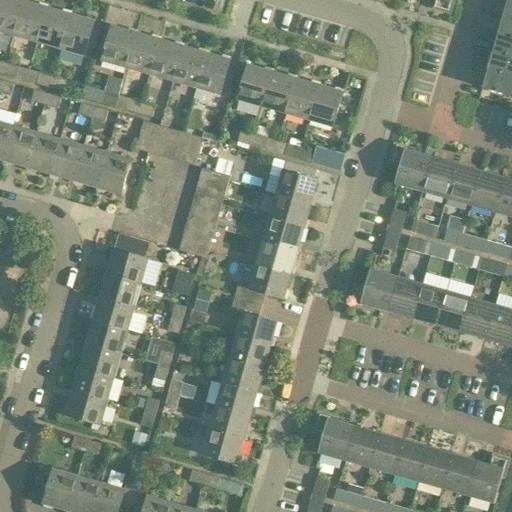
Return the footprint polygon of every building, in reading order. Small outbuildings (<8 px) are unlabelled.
[(0,0),(0,32),(13,36),(23,1),(18,0),(0,0)] [(435,0),(433,8),(450,12),(453,0),(435,0)] [(507,0),(502,17),(511,19),(511,1),(508,0),(507,0)] [(23,1),(13,36),(37,43),(47,8),(23,1)] [(47,8),(37,43),(60,49),(70,15),(47,8)] [(70,15),(60,49),(84,56),(94,22),(70,15)] [(497,35),(511,38),(511,19),(502,17),(497,35)] [(125,68),(136,33),(112,26),(101,61),(125,68)] [(136,33),(125,68),(149,75),(159,40),(136,33)] [(492,53),(511,58),(511,38),(497,35),(492,53)] [(159,40),(149,75),(173,81),(183,46),(159,40)] [(183,46),(173,81),(196,88),(206,53),(183,46)] [(206,53),(196,88),(220,95),(231,60),(206,53)] [(487,70),(511,76),(511,58),(492,53),(487,70)] [(16,78),(19,67),(5,63),(2,75),(16,78)] [(262,106),(272,72),(248,65),(238,100),(262,107),(262,106)] [(511,76),(487,70),(482,89),(511,97),(511,76)] [(272,72),(262,106),(262,107),(286,114),(286,113),(296,79),(272,72)] [(38,73),(35,84),(49,88),(52,77),(38,73)] [(62,92),(65,81),(52,77),(49,88),(62,92)] [(296,79),(286,113),(286,114),(309,120),(319,85),(296,79)] [(0,92),(10,95),(14,84),(1,80),(0,82),(0,92)] [(361,82),(351,80),(349,87),(359,89),(361,82)] [(319,85),(309,120),(333,127),(343,92),(319,85)] [(34,89),(30,101),(44,105),(48,93),(34,89)] [(115,107),(118,95),(104,92),(101,103),(115,107)] [(57,109),(61,97),(48,93),(44,105),(57,109)] [(128,98),(125,109),(138,113),(141,102),(128,98)] [(152,117),(155,106),(141,102),(138,113),(152,117)] [(81,103),(77,115),(91,119),(95,107),(81,103)] [(104,122),(108,111),(95,107),(91,119),(104,122)] [(148,153),(156,125),(144,121),(136,149),(148,153)] [(0,160),(3,161),(13,126),(0,122),(0,160)] [(156,125),(148,153),(159,156),(168,128),(156,125)] [(27,168),(37,133),(13,126),(3,161),(27,168)] [(168,128),(159,156),(171,159),(179,132),(168,128)] [(238,142),(243,144),(251,146),(254,134),(241,131),(238,142)] [(183,163),(191,135),(179,132),(171,159),(183,163)] [(50,174),(60,140),(37,133),(27,168),(50,174)] [(264,149),(267,138),(254,134),(251,146),(264,149)] [(191,135),(183,163),(195,166),(203,139),(191,135)] [(74,181),(84,146),(60,140),(50,174),(74,181)] [(287,144),(284,155),(298,159),(301,148),(287,144)] [(400,165),(395,184),(422,192),(432,157),(412,151),(413,150),(395,145),(390,162),(400,165)] [(97,188),(107,153),(84,146),(74,181),(97,188)] [(311,163),(314,152),(301,148),(298,159),(311,163)] [(314,152),(311,163),(341,171),(345,156),(315,148),(314,152)] [(107,153),(97,188),(121,195),(131,160),(107,153)] [(432,157),(422,192),(447,199),(457,164),(432,157)] [(457,164),(447,199),(471,206),(481,171),(457,164)] [(199,181),(227,189),(230,176),(202,168),(199,181)] [(276,195),(311,205),(318,181),(283,171),(276,195)] [(481,171),(471,206),(495,212),(505,178),(481,171)] [(511,179),(505,178),(495,212),(511,217),(511,179)] [(227,189),(199,181),(195,192),(207,196),(223,200),(227,189)] [(223,200),(207,196),(195,192),(192,204),(220,212),(223,200)] [(311,205),(276,195),(269,218),(304,228),(311,205)] [(220,212),(192,204),(189,216),(217,224),(220,212)] [(406,212),(394,209),(389,225),(402,229),(406,212)] [(217,224),(189,216),(185,227),(213,235),(217,224)] [(304,228),(269,218),(263,242),(297,252),(304,228)] [(438,227),(439,221),(429,218),(427,223),(414,219),(410,231),(435,238),(439,227),(438,227)] [(213,235),(185,227),(182,238),(207,246),(210,246),(213,235)] [(439,227),(435,238),(459,245),(460,245),(463,234),(439,227)] [(388,231),(383,248),(395,251),(400,235),(388,231)] [(114,248),(135,251),(137,236),(116,234),(114,248)] [(463,234),(460,245),(459,245),(484,252),(487,241),(463,234)] [(409,237),(405,249),(430,256),(434,244),(409,237)] [(210,246),(207,246),(182,238),(179,251),(207,259),(210,246)] [(487,241),(484,252),(508,259),(508,258),(511,247),(487,241)] [(256,265),(290,275),(297,252),(263,242),(256,265)] [(454,263),(458,252),(458,251),(434,244),(430,256),(454,263)] [(107,273),(142,283),(149,259),(114,249),(107,273)] [(479,270),(482,258),(458,251),(458,252),(454,263),(479,270)] [(503,277),(506,265),(482,258),(479,270),(503,277)] [(290,275),(256,265),(249,288),(238,285),(234,297),(262,305),(265,293),(284,299),(290,275)] [(511,279),(511,266),(506,265),(503,277),(511,279)] [(355,285),(350,303),(368,308),(368,306),(388,312),(398,277),(370,269),(365,288),(355,285)] [(189,295),(194,275),(180,271),(174,291),(189,295)] [(100,297),(135,307),(142,283),(107,273),(100,297)] [(412,319),(422,284),(398,277),(388,312),(412,319)] [(437,325),(446,291),(422,284),(412,319),(437,325)] [(213,294),(198,290),(192,309),(208,314),(213,294)] [(461,332),(471,298),(446,291),(437,325),(461,332)] [(93,320),(128,330),(135,307),(100,297),(93,320)] [(270,346),(271,346),(278,322),(258,317),(262,305),(234,297),(230,310),(242,313),(236,336),(270,346)] [(485,339),(495,305),(471,298),(461,332),(485,339)] [(186,308),(174,304),(171,317),(182,320),(186,308)] [(509,346),(511,336),(511,309),(495,305),(485,339),(509,346)] [(167,331),(178,334),(182,320),(171,317),(167,331)] [(87,344),(121,354),(128,330),(93,320),(87,344)] [(197,336),(185,333),(181,346),(193,349),(197,336)] [(271,346),(270,346),(236,336),(229,360),(263,369),(264,370),(271,346)] [(80,367),(115,377),(121,354),(87,344),(80,367)] [(177,360),(189,363),(193,349),(181,346),(177,360)] [(173,355),(161,351),(157,364),(169,368),(173,355)] [(264,370),(263,369),(229,360),(222,383),(257,393),(264,370)] [(153,378),(165,382),(169,368),(157,364),(153,378)] [(73,391),(108,401),(115,377),(80,367),(73,391)] [(183,382),(172,379),(168,393),(179,396),(183,382)] [(257,393),(222,383),(215,407),(250,417),(257,393)] [(108,401),(73,391),(66,415),(101,425),(108,401)] [(168,393),(164,406),(175,410),(179,396),(168,393)] [(159,401),(148,398),(144,411),(156,415),(159,401)] [(250,417),(215,407),(209,430),(243,440),(244,440),(250,417)] [(140,425),(152,428),(156,415),(144,411),(140,425)] [(323,434),(318,453),(345,461),(355,426),(335,421),(336,419),(319,414),(314,431),(323,434)] [(168,433),(172,420),(161,416),(157,430),(168,433)] [(370,468),(380,433),(355,426),(345,461),(370,468)] [(244,440),(243,440),(209,430),(202,454),(237,464),(244,440)] [(394,475),(404,440),(380,433),(370,468),(394,475)] [(88,440),(74,436),(71,448),(84,451),(88,440)] [(97,455),(101,443),(88,440),(84,451),(97,455)] [(418,482),(428,447),(404,440),(394,475),(418,482)] [(442,489),(452,454),(428,447),(418,482),(442,489)] [(467,495),(477,461),(452,454),(442,489),(467,495)] [(504,476),(509,460),(492,455),(489,465),(477,461),(467,495),(494,503),(502,475),(504,476)] [(67,511),(77,476),(53,469),(43,504),(67,511)] [(192,469),(188,481),(202,485),(206,473),(192,469)] [(215,489),(219,477),(206,473),(202,485),(215,489)] [(72,511),(92,511),(101,483),(77,476),(67,511),(72,511)] [(101,483),(92,511),(118,511),(120,506),(131,509),(139,482),(127,478),(123,489),(101,483)] [(329,481),(317,478),(313,494),(325,498),(329,481)] [(168,511),(172,503),(148,496),(152,485),(139,482),(131,509),(141,511),(168,511)] [(336,489),(333,500),(358,508),(362,496),(336,489)] [(374,511),(383,511),(386,503),(362,496),(358,508),(374,511)] [(320,511),(323,504),(311,500),(307,511),(320,511)] [(194,511),(195,510),(172,503),(168,511),(194,511)] [(409,511),(410,510),(386,503),(383,511),(409,511)]
